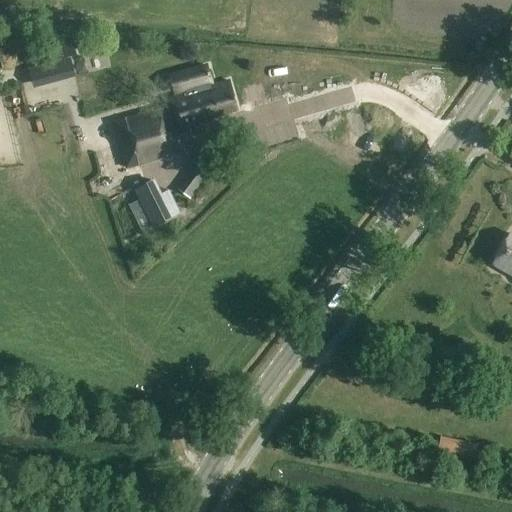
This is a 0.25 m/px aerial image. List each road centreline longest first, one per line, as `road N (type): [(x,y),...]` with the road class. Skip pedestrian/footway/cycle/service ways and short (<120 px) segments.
road 1 (secondary): [(186,511),(238,423),(511,52)]
road 2 (track): [(511,53),(388,43),(393,0)]
